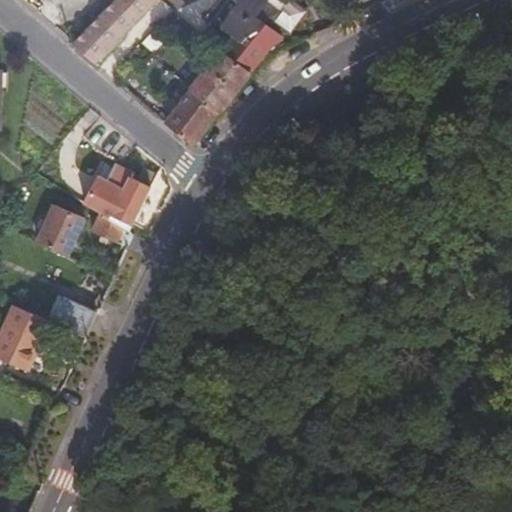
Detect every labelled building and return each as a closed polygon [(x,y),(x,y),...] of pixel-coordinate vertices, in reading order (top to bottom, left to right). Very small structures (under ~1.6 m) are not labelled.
[(111,0),(71,41),(95,62),(154,0),(111,0)] [(252,73),(270,52),(287,37),(270,24),(263,20),(270,11),(262,4),(265,0),(227,0),(210,21),(233,39),(224,51),(252,73)] [(263,20),(270,24),(282,9),(270,0),(265,0),(262,4),(270,11),(263,20)] [(250,74),(252,73),(224,51),(194,90),(222,112),(222,111),(235,95),(250,74)] [(194,90),(168,123),(195,146),(222,112),(194,90)] [(125,229),(126,230),(156,176),(144,169),(138,180),(133,178),(133,177),(117,167),(107,184),(119,191),(116,197),(121,200),(110,219),(125,229)] [(54,207),(37,245),(67,258),(83,219),(54,207)] [(125,229),(110,219),(104,215),(96,227),(117,241),(125,229)] [(55,326),(87,339),(94,323),(99,314),(67,300),(55,326)] [(43,340),(50,324),(11,309),(0,332),(0,355),(25,367),(39,338),(43,340)] [(39,338),(25,367),(29,369),(43,340),(39,338)] [(2,485),(15,488),(28,461),(17,456),(2,485)]
